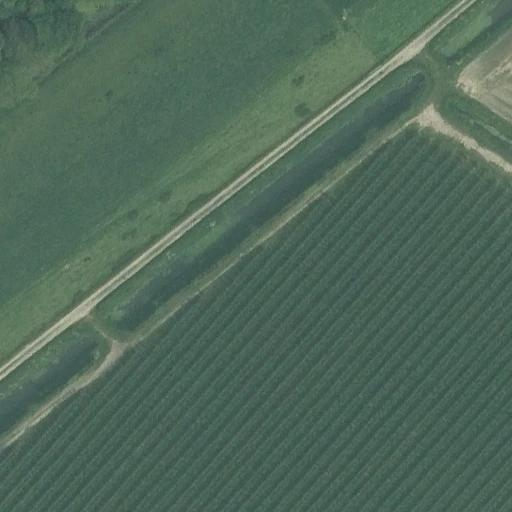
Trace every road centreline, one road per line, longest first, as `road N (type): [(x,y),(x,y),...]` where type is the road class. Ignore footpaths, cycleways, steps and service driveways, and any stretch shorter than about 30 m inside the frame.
road 1 (track): [(0,446),(402,122),(430,119),(511,172)]
road 2 (unclassified): [(0,377),(473,0)]
